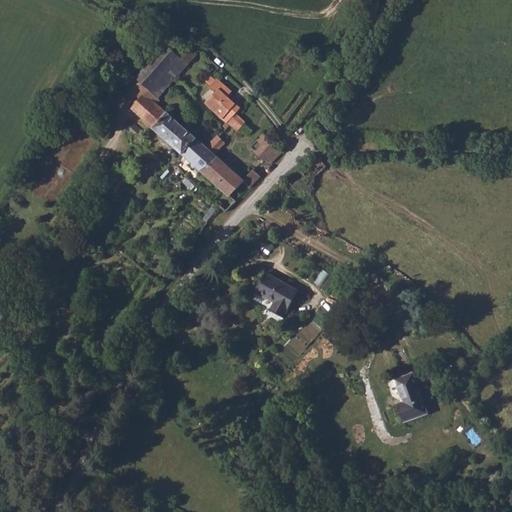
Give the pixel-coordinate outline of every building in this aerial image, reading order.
[(174,35),(134,79),(138,83),(146,90),(156,99),(177,77),(180,73),(171,65),(180,57),(176,53),(185,44),(174,35)] [(171,65),(180,73),(196,55),(185,44),(176,53),(180,57),(171,65)] [(213,81),(209,76),(204,81),(208,87),(198,97),(226,123),(235,112),(238,108),(226,96),(229,91),(216,79),(213,81)] [(138,83),(130,91),(138,99),(146,90),(138,83)] [(138,99),(130,109),(182,155),(196,140),(191,136),(156,106),(160,102),(156,99),(146,90),(138,99)] [(235,112),(226,123),(228,125),(236,132),(245,123),(235,112)] [(255,141),(260,146),(268,137),(263,132),(255,141)] [(260,146),(254,153),(264,162),(278,146),(268,137),(260,146)] [(196,140),(182,155),(199,170),(217,159),(213,155),(206,150),(196,140)] [(216,140),(206,150),(213,155),(222,146),(216,140)] [(278,146),(264,162),(269,167),(278,157),(283,150),(278,146)] [(217,159),(199,170),(228,197),(229,196),(242,184),(248,189),(260,177),(252,171),(242,181),(217,159)] [(306,164),(286,181),(295,190),(306,181),(308,183),(325,167),(320,161),(312,161),(306,164)] [(196,186),(187,178),(183,182),(191,191),(196,186)] [(278,306),(274,313),(284,319),(300,292),(267,273),(256,293),(278,306)] [(415,371),(398,378),(407,401),(402,403),(409,419),(432,409),(415,371)]
